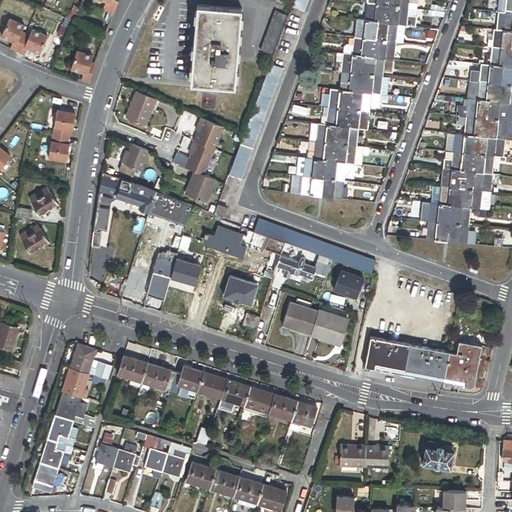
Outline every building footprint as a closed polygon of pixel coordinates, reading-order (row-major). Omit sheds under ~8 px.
[(113,0),(99,0),(105,3),(102,10),(112,14),(118,2),(113,0)] [(294,0),(291,8),(304,12),(308,0),(294,0)] [(409,0),(387,0),(387,6),(408,8),(409,4),(409,0)] [(387,6),(367,4),(365,22),(376,23),(385,24),(387,6)] [(417,5),(409,4),(408,8),(407,17),(416,17),(417,5)] [(408,8),(387,6),(385,24),(397,25),(406,26),(407,17),(408,8)] [(241,10),(197,7),(191,85),(234,88),(241,10)] [(273,56),(288,17),(275,12),(260,51),(273,56)] [(511,14),(504,13),(504,16),(503,26),(502,31),(511,32),(511,14)] [(497,15),(496,25),(503,26),(504,16),(497,15)] [(416,17),(407,17),(406,26),(415,27),(416,17)] [(20,32),(23,26),(8,19),(0,37),(12,42),(9,49),(16,52),(25,34),(20,32)] [(376,23),(365,22),(356,21),(354,38),(374,40),(376,23)] [(397,25),(385,24),(376,23),(374,40),(395,43),(397,25)] [(39,54),(47,37),(32,30),(29,36),(25,34),(16,52),(24,56),(27,49),(39,54)] [(511,50),(511,45),(511,32),(502,31),(493,30),(493,35),(492,41),(491,48),(511,50)] [(352,56),(354,38),(347,38),(345,55),(352,56)] [(374,40),(354,38),(352,56),(364,57),(372,58),(374,40)] [(393,60),(395,43),(374,40),(372,58),(385,59),(393,60)] [(510,68),(511,50),(491,48),(491,57),(490,62),(490,66),(501,67),(510,68)] [(88,83),(94,63),(90,62),(92,56),(76,51),(70,69),(83,73),(81,80),(88,83)] [(342,64),(343,55),(336,54),(335,63),(342,64)] [(362,75),(364,57),(352,56),(345,55),(343,55),(342,64),(341,73),(362,75)] [(385,59),(372,58),(364,57),(362,75),(383,77),(383,72),(385,59)] [(392,73),(393,60),(385,59),(383,72),(392,73)] [(283,69),(270,64),(228,175),(241,180),(283,69)] [(499,85),(501,67),(490,66),(481,65),(480,73),(479,82),(499,85)] [(511,68),(510,68),(501,67),(499,85),(511,86),(511,68)] [(471,72),(470,82),(479,82),(480,73),(471,72)] [(360,93),(362,75),(341,73),(339,91),(350,92),(360,93)] [(383,77),(362,75),(360,93),(371,94),(381,95),(383,77)] [(477,101),(479,82),(470,82),(468,100),(477,101)] [(497,103),(499,85),(479,82),(477,101),(488,102),(497,103)] [(511,86),(499,85),(497,103),(509,104),(511,104),(511,86)] [(125,117),(146,126),(158,99),(136,90),(125,117)] [(350,92),(339,91),(330,90),(330,95),(329,100),(328,108),(348,110),(350,92)] [(371,94),(360,93),(350,92),(348,110),(369,113),(371,94)] [(488,102),(477,101),(468,100),(467,107),(466,118),(486,120),(488,102)] [(509,104),(497,103),(488,102),(486,120),(507,122),(509,104)] [(456,116),(466,118),(467,107),(463,107),(457,106),(456,116)] [(346,128),(348,110),(328,108),(327,118),(326,126),(337,128),(346,128)] [(70,137),(71,130),(73,130),(76,114),(58,110),(54,134),(70,137)] [(367,131),(369,113),(348,110),(346,128),(358,130),(367,131)] [(211,162),(224,129),(225,127),(201,117),(196,131),(198,131),(189,154),(191,155),(186,168),(211,178),(217,164),(211,162)] [(484,138),(486,120),(466,118),(464,136),(474,137),(484,138)] [(507,125),(507,122),(486,120),(484,138),(496,139),(505,140),(506,130),(507,125)] [(306,160),(313,161),(315,143),(317,125),(310,125),(306,160)] [(336,145),(337,128),(326,126),(321,126),(317,125),(315,143),(336,145)] [(358,130),(346,128),(337,128),(336,145),(356,147),(357,142),(357,137),(358,130)] [(67,161),(70,145),(69,144),(70,137),(54,134),(49,157),(67,161)] [(472,155),(474,137),(464,136),(455,135),(453,153),(472,155)] [(496,139),(484,138),(474,137),(472,155),(494,157),(496,139)] [(496,139),(494,157),(503,158),(505,140),(496,139)] [(150,151),(131,143),(128,150),(126,149),(121,162),(142,171),(150,151)] [(336,145),(315,143),(313,161),(325,162),(334,163),(336,145)] [(356,147),(336,145),(334,163),(345,164),(355,165),(356,147)] [(356,147),(355,165),(362,166),(363,148),(356,147)] [(0,168),(10,157),(0,148),(0,168)] [(444,152),(442,169),(451,170),(453,153),(444,152)] [(472,155),(453,153),(451,170),(462,172),(470,173),(472,155)] [(492,175),(494,157),(472,155),(470,173),(492,175)] [(325,162),(313,161),(306,160),(304,160),(303,177),(324,179),(325,162)] [(345,164),(334,163),(325,162),(324,179),(344,181),(344,178),(345,164)] [(355,165),(345,164),(344,178),(353,179),(355,165)] [(462,172),(451,170),(442,169),(440,187),(460,189),(462,172)] [(492,175),(470,173),(462,172),(460,189),(482,192),(483,184),(491,185),(492,175)] [(122,180),(102,173),(100,191),(116,197),(122,180)] [(217,183),(193,173),(185,194),(208,204),(217,183)] [(290,193),(301,194),(303,177),(297,177),(292,176),(290,193)] [(322,197),(324,179),(303,177),(301,194),(322,197)] [(344,181),(324,179),(322,197),(342,199),(344,181)] [(156,192),(122,180),(116,197),(118,198),(138,204),(138,207),(140,210),(146,212),(150,211),(156,192)] [(480,210),(488,211),(491,185),(483,184),(482,192),(480,210)] [(460,189),(440,187),(438,206),(450,207),(458,208),(460,189)] [(46,188),(29,198),(31,201),(30,202),(38,215),(57,204),(49,191),(48,191),(46,188)] [(480,210),(482,192),(460,189),(458,208),(471,209),(480,210)] [(116,197),(100,191),(94,229),(105,231),(110,203),(118,198),(116,197)] [(150,211),(149,213),(185,226),(191,207),(156,192),(150,211)] [(420,222),(427,223),(429,205),(422,204),(420,222)] [(450,207),(438,206),(429,205),(427,223),(448,225),(450,207)] [(214,215),(223,218),(227,209),(217,206),(214,215)] [(471,209),(458,208),(450,207),(448,225),(469,227),(471,209)] [(28,219),(29,211),(16,209),(15,217),(28,219)] [(333,260),(371,274),(375,261),(258,220),(253,232),(284,243),(333,260)] [(20,235),(34,226),(32,223),(31,223),(31,222),(27,224),(25,222),(13,229),(18,236),(20,239),(21,240),(22,239),(20,235)] [(448,225),(427,223),(427,229),(426,235),(425,240),(446,242),(448,225)] [(34,226),(20,235),(22,239),(21,240),(29,253),(48,242),(39,228),(36,225),(34,226)] [(467,244),(469,227),(448,225),(446,242),(467,244)] [(204,243),(242,255),(244,248),(238,246),(242,235),(217,226),(214,237),(205,234),(204,238),(206,238),(204,243)] [(94,233),(91,247),(99,249),(100,234),(94,233)] [(282,248),(284,244),(268,239),(264,250),(280,255),(282,248)] [(174,263),(179,244),(171,242),(170,246),(163,244),(161,252),(158,252),(156,258),(174,263)] [(302,255),(282,248),(280,255),(276,267),(311,279),(314,268),(304,264),(304,263),(304,262),(305,261),(304,260),(304,259),(303,258),(302,258),(301,258),(302,255)] [(174,263),(156,258),(145,295),(153,298),(163,301),(174,263)] [(340,271),(333,291),(356,299),(363,279),(340,271)] [(142,307),(149,309),(153,298),(145,295),(142,307)] [(283,326),(311,334),(317,312),(290,303),(283,326)] [(347,319),(318,310),(317,312),(311,334),(340,344),(347,319)] [(246,313),(242,326),(254,330),(258,317),(246,313)] [(0,324),(0,346),(11,349),(18,327),(2,322),(1,325),(0,324)] [(443,383),(449,352),(370,338),(364,368),(443,383)] [(457,354),(449,352),(443,383),(468,388),(470,388),(472,388),(472,387),(473,387),(474,386),(474,385),(481,346),(459,342),(457,354)] [(76,344),(69,368),(87,374),(90,363),(95,350),(76,344)] [(142,382),(148,363),(124,356),(118,375),(133,380),(132,384),(141,387),(142,382)] [(95,365),(90,363),(87,374),(94,376),(106,379),(108,380),(109,374),(97,371),(99,363),(96,362),(95,365)] [(177,372),(148,363),(142,382),(171,391),(177,372)] [(182,373),(177,372),(171,391),(178,393),(180,386),(197,391),(203,372),(184,366),(182,373)] [(87,374),(69,368),(61,392),(80,397),(82,390),(88,391),(90,384),(85,382),(87,374)] [(227,379),(203,372),(197,391),(221,398),(227,379)] [(104,386),(106,379),(94,376),(91,382),(104,386)] [(250,386),(227,379),(221,398),(244,405),(250,386)] [(268,413),(274,394),(250,386),(244,405),(243,409),(253,412),(254,408),(268,413)] [(89,392),(88,391),(82,390),(80,397),(86,399),(89,392)] [(80,397),(61,392),(54,416),(72,421),(95,428),(93,420),(86,417),(88,409),(77,405),(80,397)] [(298,401),(274,394),(268,413),(292,420),(298,401)] [(311,426),(317,407),(298,401),(292,420),(290,426),(298,428),(298,425),(309,428),(310,426),(311,426)] [(268,413),(254,408),(253,412),(267,417),(268,413)] [(72,421),(54,416),(47,440),(65,445),(67,438),(75,440),(77,433),(69,431),(72,421)] [(211,431),(203,428),(199,442),(207,444),(211,431)] [(138,433),(137,438),(146,441),(147,435),(138,433)] [(387,439),(361,434),(358,448),(366,450),(366,453),(376,455),(377,452),(384,453),(387,439)] [(113,468),(119,450),(112,448),(115,438),(106,435),(103,445),(102,445),(96,462),(98,463),(104,465),(113,468)] [(171,443),(147,435),(146,441),(144,447),(151,449),(168,454),(171,443)] [(72,448),(75,440),(67,438),(65,445),(72,448)] [(65,445),(47,440),(39,464),(58,469),(60,462),(63,451),(65,445)] [(191,449),(171,443),(168,454),(173,456),(175,450),(187,454),(190,455),(191,449)] [(511,444),(504,444),(503,461),(511,461),(511,444)] [(71,454),(73,448),(72,448),(65,445),(63,451),(71,454)] [(125,446),(123,451),(136,455),(137,450),(125,446)] [(436,449),(425,447),(422,465),(450,470),(453,452),(442,450),(443,448),(436,447),(436,449)] [(168,454),(151,449),(145,467),(156,470),(153,477),(160,479),(162,472),(168,454)] [(123,451),(119,450),(113,468),(131,473),(133,466),(138,467),(141,457),(136,456),(136,455),(123,451)] [(173,456),(168,454),(162,472),(179,478),(187,454),(175,450),(173,456)] [(68,465),(71,454),(63,451),(60,462),(68,465)] [(210,488),(216,469),(193,462),(187,481),(210,488)] [(58,469),(39,464),(32,488),(50,494),(50,493),(52,486),(56,487),(65,490),(68,478),(56,475),(58,469)] [(240,477),(216,469),(210,488),(234,496),(240,477)] [(372,469),(371,481),(381,482),(382,470),(372,469)] [(264,484),(240,477),(234,496),(239,497),(256,503),(258,503),(264,484)] [(117,484),(109,481),(106,494),(113,496),(117,484)] [(287,491),(264,484),(258,503),(282,510),(287,491)] [(164,495),(155,492),(150,507),(160,510),(164,495)] [(464,511),(466,495),(443,493),(441,511),(446,511),(464,511)] [(239,497),(237,504),(254,509),(256,503),(239,497)] [(353,511),(355,499),(336,498),(334,511),(353,511)]
